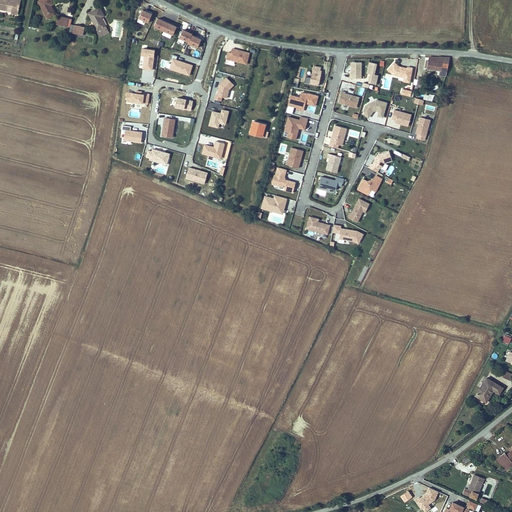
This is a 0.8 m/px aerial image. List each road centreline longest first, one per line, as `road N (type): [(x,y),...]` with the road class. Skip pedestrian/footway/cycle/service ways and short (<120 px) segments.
road 1 (residential): [(323,511),(442,463),(511,411)]
road 2 (residential): [(341,51),(511,61)]
road 3 (residential): [(214,27),(341,51)]
road 4 (residential): [(303,199),(335,209),(378,127)]
